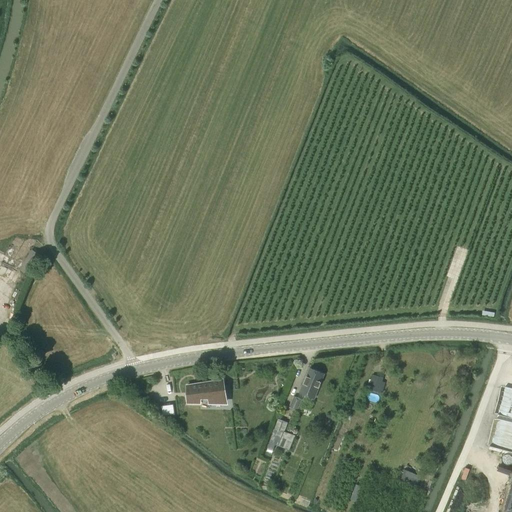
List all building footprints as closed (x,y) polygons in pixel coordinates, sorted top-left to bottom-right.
[(29,276),(41,256),(31,250),(19,269),(29,276)] [(309,369),(300,392),(314,398),(323,374),(309,369)] [(382,393),(385,382),(382,382),(383,378),(372,375),(369,389),(382,393)] [(222,381),(187,385),(188,393),(189,393),(189,402),(200,402),(200,397),(209,397),(209,402),(225,402),(222,381)] [(294,397),(290,405),(298,409),(301,400),(294,397)] [(174,414),(173,404),(161,406),(162,416),(174,414)] [(278,419),(269,442),(289,449),(294,436),(284,432),(287,423),(278,419)] [(401,477),(418,484),(421,475),(404,469),(401,477)] [(355,486),(353,493),(359,496),(362,488),(355,486)]
